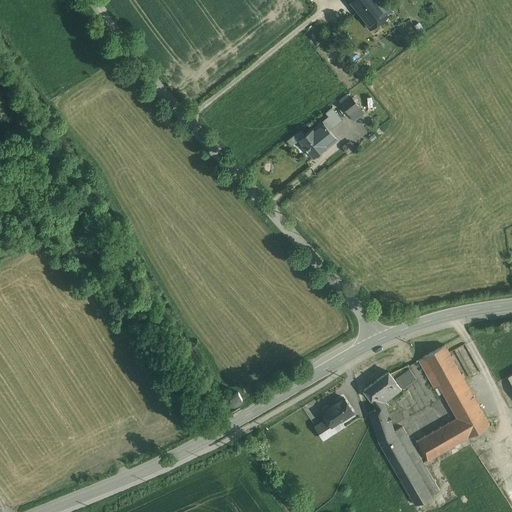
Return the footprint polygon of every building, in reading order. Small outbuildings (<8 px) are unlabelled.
[(378,0),(347,0),(370,27),(389,12),(378,0)] [(351,96),(342,104),(349,114),(359,107),(351,96)] [(364,113),(359,107),(349,114),(354,121),(364,113)] [(342,120),(335,111),(329,116),(336,125),(342,120)] [(336,125),(329,116),(322,121),(329,130),(336,125)] [(322,121),(299,139),(313,157),(336,139),(329,130),(322,121)] [(349,153),(357,145),(351,139),(343,146),(349,153)] [(71,234),(60,240),(65,249),(76,243),(71,234)] [(76,243),(65,249),(68,255),(73,252),(79,249),(76,243)] [(97,266),(85,245),(79,249),(73,252),(85,273),(97,266)] [(451,356),(445,345),(418,359),(419,359),(435,388),(439,385),(452,409),(474,397),(472,393),(473,392),(472,390),(471,390),(463,377),(465,376),(463,373),(461,374),(453,359),(455,358),(453,355),(451,356)] [(409,368),(396,378),(402,388),(416,378),(409,368)] [(388,371),(364,389),(377,407),(385,402),(402,389),(390,373),(388,371)] [(242,398),(238,392),(230,396),(234,403),(242,398)] [(343,397),(322,410),(327,418),(332,425),(333,425),(340,420),(353,412),(343,397)] [(478,404),(474,397),(452,409),(456,416),(478,404)] [(395,431),(385,402),(377,407),(369,412),(379,441),(416,504),(432,495),(395,431)] [(478,404),(456,416),(457,417),(468,437),(490,424),(478,404)] [(457,417),(417,440),(428,460),(468,437),(457,417)] [(327,418),(315,425),(324,439),(336,430),(333,425),(332,425),(327,418)] [(333,425),(336,430),(343,426),(340,420),(333,425)]
